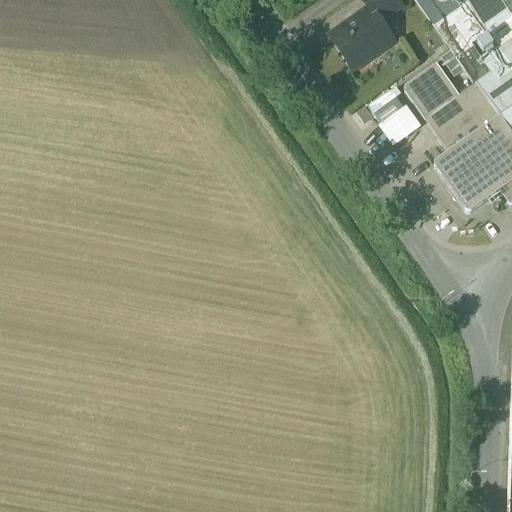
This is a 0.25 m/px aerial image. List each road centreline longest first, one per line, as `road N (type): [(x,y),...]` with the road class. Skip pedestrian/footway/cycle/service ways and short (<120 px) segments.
road 1 (unclassified): [(458,299),(245,0)]
road 2 (unclassified): [(485,511),(486,395),(477,341),(458,299)]
